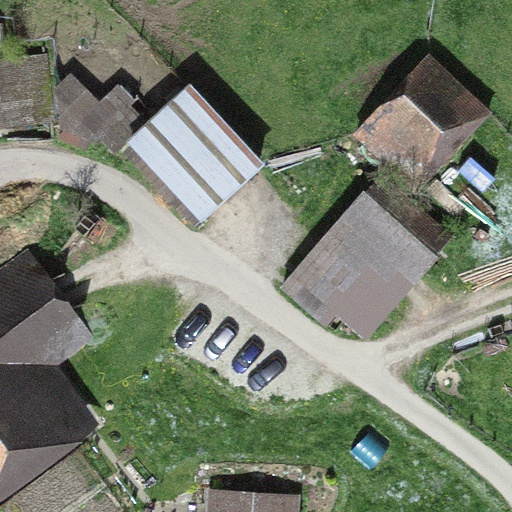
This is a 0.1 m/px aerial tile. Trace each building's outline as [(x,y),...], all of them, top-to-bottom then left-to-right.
[(50,64),(0,67),(0,145),(56,141),(50,64)] [(485,122),(424,66),(344,151),(405,208),(485,122)] [(250,173),(185,102),(122,159),(187,230),(250,173)] [(135,126),(112,108),(80,148),(102,166),(135,126)] [(447,257),(366,191),(283,292),(363,358),(447,257)] [(0,498),(90,434),(51,380),(93,350),(27,258),(0,277),(0,498)] [(295,511),(296,511),(198,503),(197,511),(295,511)]
